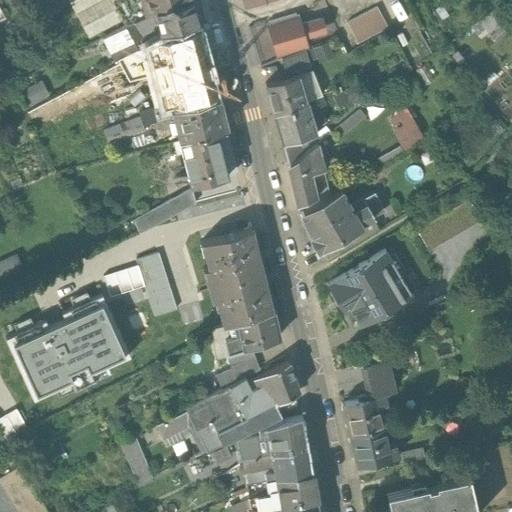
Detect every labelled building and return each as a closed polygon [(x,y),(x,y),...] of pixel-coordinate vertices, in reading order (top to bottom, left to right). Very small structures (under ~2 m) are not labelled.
[(69,0),(90,36),(126,16),(116,0),(69,0)] [(117,0),(129,22),(145,14),(140,0),(117,0)] [(140,0),(145,14),(152,10),(188,0),(140,0)] [(190,0),(188,0),(152,10),(156,21),(160,36),(198,25),(190,0)] [(357,42),(389,28),(379,5),(347,19),(357,42)] [(129,22),(125,25),(129,33),(107,44),(115,60),(135,49),(146,43),(147,43),(141,31),(149,26),(150,22),(156,21),(152,10),(145,14),(129,22)] [(296,15),(267,23),(277,60),(306,49),(302,38),(322,29),(318,20),(299,26),(296,15)] [(198,25),(160,36),(147,43),(146,43),(149,56),(163,47),(167,64),(206,54),(198,25)] [(146,43),(135,49),(140,68),(147,66),(148,70),(152,69),(149,56),(146,43)] [(289,58),(292,69),(310,64),(307,53),(289,58)] [(302,72),(264,83),(273,114),(304,101),(298,80),(304,78),(302,72)] [(43,80),(25,88),(31,101),(48,94),(43,80)] [(216,93),(152,109),(155,120),(174,116),(180,139),(223,128),(225,127),(216,93)] [(304,101),(273,114),(288,164),(315,142),(316,142),(304,101)] [(399,115),(402,126),(396,127),(399,140),(420,136),(415,112),(399,115)] [(180,139),(172,141),(175,152),(181,151),(189,185),(227,175),(226,174),(234,172),(223,128),(180,139)] [(315,142),(288,164),(297,204),(326,191),(315,142)] [(377,169),(364,176),(369,186),(382,178),(377,169)] [(191,188),(143,215),(150,228),(195,203),(191,188)] [(339,189),(299,212),(312,236),(310,237),(316,248),(326,242),(330,249),(347,239),(344,233),(384,210),(373,192),(349,206),(339,189)] [(469,197),(418,229),(442,268),(493,236),(469,197)] [(250,229),(201,241),(211,281),(206,282),(211,300),(215,299),(222,326),(223,326),(271,310),(250,229)] [(384,249),(326,283),(343,311),(349,308),(359,325),(411,294),(384,249)] [(156,254),(134,260),(151,317),(172,311),(156,254)] [(44,320),(4,337),(33,399),(70,382),(74,389),(94,380),(91,373),(129,355),(101,294),(61,312),(64,318),(47,326),(44,320)] [(271,310),(223,326),(225,338),(224,339),(228,354),(250,347),(277,338),(271,310)] [(250,347),(228,354),(231,371),(216,375),(220,388),(244,377),(258,369),(250,347)] [(367,396),(341,402),(348,433),(383,425),(378,404),(383,403),(380,393),(391,391),(384,360),(360,366),(367,396)] [(257,386),(250,390),(244,377),(228,385),(244,417),(271,403),(298,390),(288,361),(253,378),(257,386)] [(228,385),(184,406),(186,410),(187,409),(191,418),(206,411),(210,420),(211,419),(212,421),(211,421),(221,441),(222,440),(223,442),(277,416),(271,403),(244,417),(228,385)] [(186,410),(156,424),(163,438),(179,429),(178,427),(187,423),(202,452),(223,442),(222,440),(221,441),(211,421),(212,421),(211,419),(210,420),(206,411),(191,418),(187,409),(186,410)] [(283,420),(267,427),(266,427),(257,429),(259,436),(238,440),(241,459),(242,459),(307,447),(302,416),(283,420)] [(383,425),(348,433),(356,465),(395,456),(392,445),(387,446),(385,436),(383,425)] [(148,478),(131,436),(119,440),(133,475),(132,476),(136,484),(148,478)] [(307,447),(242,459),(244,472),(268,468),(273,464),(275,478),(311,472),(307,447)] [(420,449),(401,454),(403,466),(423,461),(420,449)] [(38,497),(19,466),(0,477),(0,483),(16,510),(38,497)] [(311,472),(275,478),(278,492),(248,498),(250,511),(280,506),(316,499),(311,472)] [(475,511),(468,475),(386,494),(389,511),(475,511)] [(248,495),(231,501),(232,511),(250,511),(248,498),(248,495)] [(46,511),(38,497),(16,510),(16,511),(46,511)] [(317,511),(316,499),(280,506),(281,511),(317,511)]
